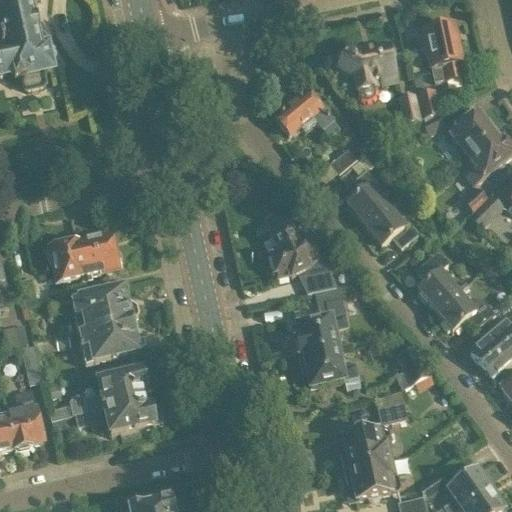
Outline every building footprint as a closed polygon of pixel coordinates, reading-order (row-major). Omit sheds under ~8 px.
[(0,0),(0,48),(1,54),(0,54),(0,80),(12,78),(13,84),(21,82),(23,93),(26,95),(43,92),(45,88),(42,76),(52,74),(51,68),(54,64),(52,57),(48,54),(47,49),(42,50),(32,7),(42,4),(40,0),(0,0)] [(430,74),(433,86),(445,84),(462,81),(459,67),(461,67),(453,31),(422,37),(430,74)] [(382,88),(396,85),(387,49),(363,54),(361,58),(349,52),(337,73),(354,82),(355,92),(358,92),(359,98),(360,99),(360,101),(362,102),(363,103),(366,103),(368,103),(371,102),(372,100),(373,98),(373,95),(372,89),(374,89),(373,83),(380,82),(382,88)] [(412,88),(420,86),(418,77),(410,79),(412,88)] [(435,94),(416,98),(422,124),(441,119),(435,94)] [(339,133),(333,125),(322,112),(320,113),(306,96),(296,105),(289,97),(273,110),(280,118),(274,123),(289,140),(311,121),(322,134),(329,143),(339,133)] [(415,98),(398,102),(403,129),(421,126),(415,98)] [(465,161),(495,138),(477,116),(448,139),(465,161)] [(421,129),(428,142),(445,133),(439,121),(421,129)] [(495,138),(465,161),(475,173),(465,181),(473,191),(511,160),(511,150),(501,137),(497,140),(495,138)] [(329,168),(337,178),(338,180),(358,164),(348,153),(329,168)] [(364,176),(366,175),(373,169),(364,159),(358,164),(355,166),(364,176)] [(363,230),(387,210),(370,190),(375,186),(366,175),(345,192),(355,201),(346,209),(363,230)] [(472,218),(487,202),(477,192),(462,208),(472,218)] [(487,202),(472,218),(468,221),(481,234),(504,212),(491,200),(488,203),(487,202)] [(387,210),(363,230),(381,251),(391,243),(400,254),(419,238),(409,226),(404,231),(387,210)] [(314,297),(336,293),(334,285),(329,276),(318,262),(300,241),(295,245),(288,231),(270,239),(277,254),(270,256),(276,283),(290,279),(290,282),(297,278),(307,299),(314,298),(314,297)] [(110,293),(106,277),(118,274),(110,238),(79,245),(90,297),(110,293)] [(90,297),(79,245),(48,252),(56,288),(81,282),(82,287),(84,298),(90,297)] [(434,316),(458,296),(441,276),(445,272),(436,261),(417,277),(425,287),(416,294),(434,316)] [(0,314),(8,313),(0,275),(0,314)] [(31,282),(21,284),(18,285),(24,312),(37,309),(31,282)] [(314,297),(314,298),(319,324),(291,331),(298,363),(351,352),(350,347),(340,350),(339,344),(335,345),(333,335),(347,332),(344,319),(341,320),(340,316),(344,315),(339,292),(336,293),(314,297)] [(77,337),(130,325),(134,325),(137,320),(135,311),(130,307),(126,308),(123,293),(70,305),(77,337)] [(466,305),(458,296),(434,316),(452,337),(467,324),(477,335),(495,320),(485,307),(480,304),(473,303),(466,305)] [(46,307),(49,319),(62,316),(59,304),(46,307)] [(480,370),(511,342),(511,321),(509,324),(508,322),(468,356),(480,370)] [(134,341),(130,325),(77,337),(84,370),(138,359),(137,358),(145,356),(142,340),(134,341)] [(20,354),(28,352),(24,330),(2,333),(6,355),(20,353),(20,354)] [(57,355),(70,352),(67,339),(54,342),(57,355)] [(32,347),(33,351),(36,360),(57,355),(54,342),(32,347)] [(511,342),(480,370),(491,383),(511,365),(511,342)] [(28,352),(20,354),(29,390),(42,387),(33,351),(28,352)] [(351,352),(298,363),(301,377),(306,376),(309,392),(344,385),(343,384),(357,381),(355,368),(341,371),(339,365),(343,364),(342,358),(352,356),(351,352)] [(401,395),(410,391),(430,382),(415,352),(395,361),(402,376),(394,380),(401,395)] [(71,421),(148,403),(146,393),(153,392),(150,375),(142,377),(142,375),(96,386),(99,400),(84,403),(79,400),(71,401),(68,407),(69,410),(48,415),(51,426),(63,423),(70,421),(71,421)] [(511,380),(511,378),(497,389),(502,395),(501,395),(511,408),(511,380)] [(6,417),(4,417),(12,454),(14,454),(18,457),(28,455),(31,449),(43,446),(32,396),(15,400),(19,419),(7,422),(6,417)] [(150,413),(148,403),(71,421),(70,421),(73,434),(85,431),(105,427),(109,441),(154,430),(154,429),(161,427),(157,411),(150,413)] [(376,413),(380,430),(407,424),(403,407),(376,413)] [(0,456),(12,454),(4,417),(0,418),(0,456)] [(63,423),(51,426),(53,435),(66,432),(63,423)] [(343,475),(389,465),(386,450),(389,445),(387,435),(383,433),(342,442),(345,456),(339,457),(343,475)] [(447,471),(453,479),(469,467),(464,459),(447,471)] [(392,480),(389,465),(343,475),(347,492),(353,491),(356,505),(397,496),(399,492),(397,483),(392,480)] [(453,511),(463,511),(490,494),(484,486),(485,483),(481,477),(478,477),(476,474),(447,493),(454,504),(450,507),(453,511)] [(419,491),(422,502),(423,505),(446,489),(439,478),(419,491)] [(490,494),(463,511),(502,511),(503,509),(498,503),(496,503),(490,494)] [(424,511),(423,505),(422,502),(397,507),(398,511),(424,511)]
